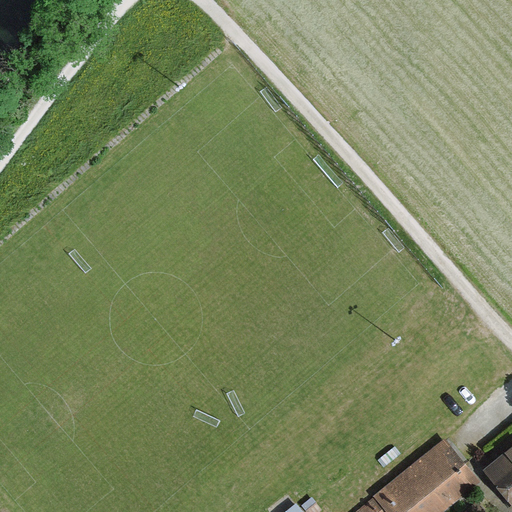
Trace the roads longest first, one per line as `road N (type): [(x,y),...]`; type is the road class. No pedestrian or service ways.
road 1 (track): [(205,0),(511,336)]
road 2 (tertiary): [(342,0),(361,56),(511,222)]
road 3 (track): [(126,0),(0,164)]
